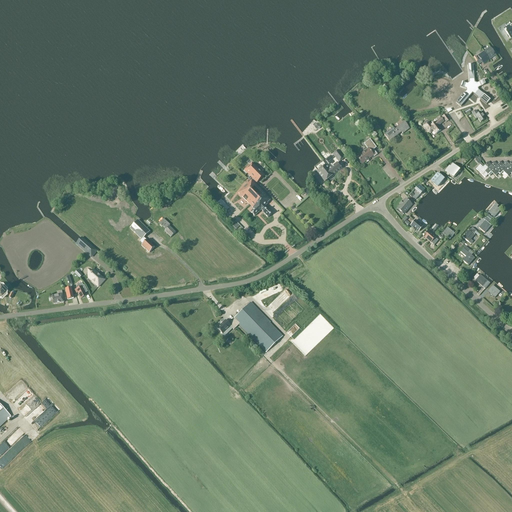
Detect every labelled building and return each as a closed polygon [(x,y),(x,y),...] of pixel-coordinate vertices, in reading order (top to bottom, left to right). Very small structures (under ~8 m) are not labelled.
[(490,48),(484,52),(489,60),(495,56),(490,48)] [(483,64),(489,60),(484,52),(478,56),(483,64)] [(474,66),(469,66),(469,85),(462,82),(460,87),(467,90),(456,101),(461,105),(472,93),(485,106),(489,101),(476,90),(485,86),(483,82),(474,85),(474,66)] [(450,100),(460,96),(458,91),(448,94),(450,100)] [(476,120),(478,119),(480,123),(485,120),(480,113),(478,114),(476,111),(472,113),(476,120)] [(434,123),(430,126),(428,123),(423,126),(428,133),(429,133),(430,133),(431,133),(433,131),(436,135),(441,131),(437,126),(443,122),(441,118),(440,119),(439,117),(436,120),(437,121),(435,123),(434,123)] [(402,134),(409,129),(405,123),(395,130),(396,132),(395,133),(397,136),(401,132),(402,134)] [(396,132),(395,130),(393,128),(388,132),(384,135),(389,142),(397,136),(395,133),(396,132)] [(373,150),(376,148),(370,139),(363,144),(367,149),(356,158),(362,165),(373,156),(374,157),(377,155),(373,150)] [(338,150),(333,154),(339,162),(344,158),(338,150)] [(404,178),(384,151),(380,153),(391,168),(389,169),(393,175),(397,173),(402,180),(404,178)] [(341,169),(337,164),(329,170),(323,162),(314,168),(325,182),(333,176),(332,175),(335,173),(335,174),(341,169)] [(490,177),(492,174),(490,172),(494,168),(492,167),(488,162),(486,164),(489,167),(488,168),(484,172),(490,177)] [(493,166),(492,167),(494,168),(490,172),(491,172),(495,176),(498,173),(496,171),(500,168),(498,166),(494,162),(491,164),(493,166)] [(504,166),(503,165),(500,162),(497,164),(499,166),(498,166),(500,168),(496,171),(497,172),(500,175),(503,171),(506,168),(504,166)] [(503,171),(507,176),(510,173),(508,171),(511,168),(510,166),(506,162),(504,164),(505,166),(504,166),(506,168),(503,171)] [(249,165),(244,170),(256,183),(264,175),(252,163),(250,165),(249,165)] [(452,165),(449,169),(448,168),(445,171),(453,179),(460,171),(452,165)] [(485,178),(488,175),(484,172),(488,168),(487,167),(485,165),(484,167),(482,165),(481,166),(480,165),(476,169),(482,175),(484,178),(485,178)] [(437,187),(443,180),(437,175),(431,182),(437,187)] [(255,182),(253,180),(252,181),(251,180),(243,188),(238,193),(243,198),(247,194),(252,199),(248,203),(254,209),(250,212),(254,217),(261,210),(263,212),(263,213),(268,218),(272,214),(267,209),(266,209),(264,207),(268,204),(267,203),(271,200),(254,183),(255,182)] [(417,188),(416,188),(410,195),(410,196),(412,198),(415,200),(416,200),(422,193),(425,190),(420,186),(419,186),(418,187),(417,187),(417,188)] [(312,192),(308,187),(303,192),(307,197),(312,192)] [(229,209),(221,200),(217,204),(225,213),(229,209)] [(405,200),(397,210),(403,215),(411,205),(405,200)] [(488,213),(494,218),(500,211),(494,206),(488,213)] [(490,220),(487,217),(484,221),(482,224),(481,226),(480,226),(478,228),(484,233),(491,226),(488,223),(490,220)] [(165,230),(164,231),(171,238),(176,233),(169,226),(170,225),(163,219),(158,224),(165,230)] [(147,234),(150,232),(138,221),(130,229),(142,240),(144,238),(147,234)] [(415,221),(410,226),(418,233),(423,227),(415,221)] [(447,228),(442,234),(450,240),(454,234),(447,228)] [(475,235),(474,235),(477,232),(472,228),(470,231),(469,230),(463,238),(469,243),(475,235)] [(431,243),(434,246),(438,241),(435,238),(428,231),(423,237),(430,243),(431,243)] [(93,249),(84,241),(81,238),(76,244),(79,246),(88,254),(93,249)] [(145,249),(149,253),(154,247),(146,240),(141,246),(145,249)] [(468,266),(474,259),(468,253),(470,251),(465,247),(460,253),(466,257),(462,261),(468,266)] [(106,280),(95,271),(88,279),(98,288),(106,280)] [(482,287),(485,290),(490,284),(487,282),(486,281),(480,275),(475,281),(481,286),(482,287)] [(77,293),(80,299),(86,296),(85,294),(88,292),(84,285),(84,286),(81,283),(77,287),(78,289),(75,290),(76,294),(77,293)] [(492,286),(487,292),(495,298),(500,292),(492,286)] [(61,292),(58,292),(58,295),(52,296),(53,305),(63,303),(62,294),(61,292)] [(225,321),(217,329),(222,334),(230,327),(233,330),(239,324),(266,352),(283,336),(250,302),(233,318),(234,320),(229,325),(225,321)] [(299,321),(285,306),(276,315),(290,329),(299,321)] [(0,426),(10,417),(0,405),(0,426)]
